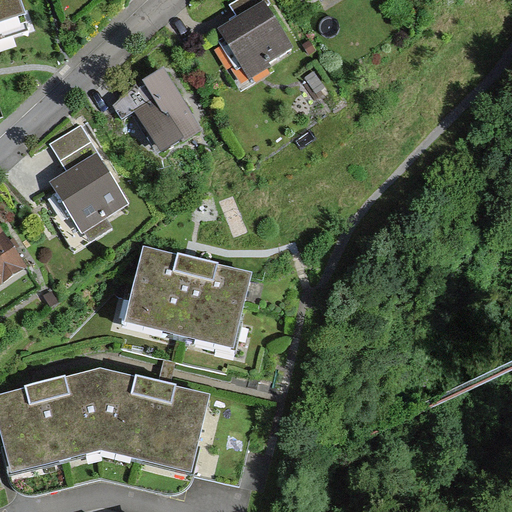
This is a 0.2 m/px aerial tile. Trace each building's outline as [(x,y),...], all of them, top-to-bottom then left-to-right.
[(20,0),(0,0),(0,20),(25,12),(20,0)] [(267,6),(221,34),(252,86),(274,73),(270,66),(294,51),(267,6)] [(199,133),(165,77),(127,100),(161,156),(199,133)] [(125,208),(94,159),(49,187),(79,236),(125,208)] [(0,284),(23,270),(0,235),(0,284)] [(248,278),(139,254),(122,330),(231,354),(248,278)] [(0,418),(15,477),(98,456),(96,375),(0,399),(0,418)] [(96,375),(98,456),(186,478),(205,403),(96,375)]
